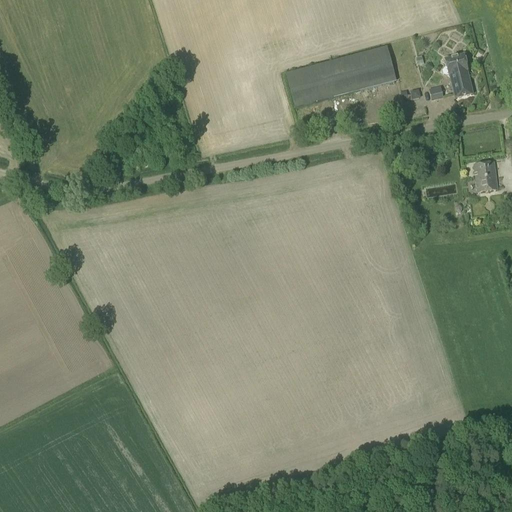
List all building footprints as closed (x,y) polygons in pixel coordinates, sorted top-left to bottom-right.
[(294,109),(396,83),(387,48),(285,74),(294,109)] [(445,61),(447,68),(444,69),(442,72),(443,76),(446,77),(449,77),(454,98),(474,93),(469,71),(467,72),(464,56),(445,61)] [(431,101),(443,99),(440,88),(429,91),(431,101)] [(417,91),(410,93),(411,96),(412,101),(419,99),(417,91)] [(376,120),(375,110),(349,115),(351,124),(376,120)] [(478,194),(497,192),(494,164),(474,166),(478,194)]
